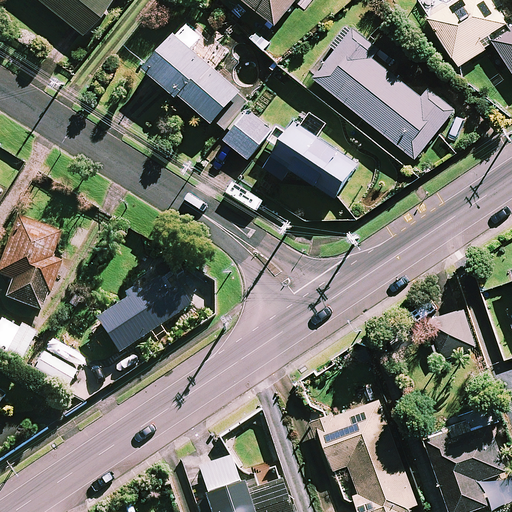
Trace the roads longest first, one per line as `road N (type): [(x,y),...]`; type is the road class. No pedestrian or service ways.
road 1 (residential): [(0,87),(223,229),(309,314)]
road 2 (tertiary): [(309,314),(14,511)]
road 3 (tertiary): [(511,178),(309,314)]
